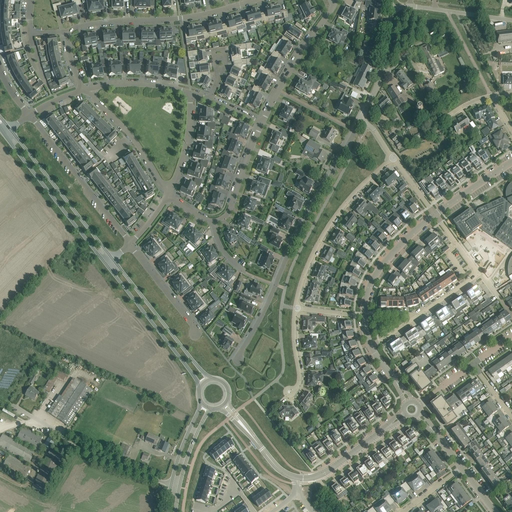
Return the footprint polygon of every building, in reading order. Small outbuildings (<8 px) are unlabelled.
[(80,0),(74,0),(72,1),(73,6),(67,7),(70,17),(78,15),(76,6),(81,5),(80,0)] [(88,6),(89,12),(92,12),(92,13),(96,12),(94,0),(93,0),(90,1),(89,0),(82,0),(83,3),(86,3),(86,7),(88,6)] [(94,0),(96,12),(100,12),(100,11),(104,10),(103,4),(104,4),(104,0),(94,0)] [(117,10),(117,9),(123,9),(123,2),(128,2),(128,0),(117,0),(117,1),(112,1),(113,9),(114,10),(117,10)] [(135,1),(135,8),(138,8),(138,9),(143,9),(143,0),(130,0),(131,1),(135,1)] [(154,0),(143,0),(143,9),(146,9),(146,8),(150,8),(150,2),(155,2),(154,0)] [(370,8),(369,17),(370,17),(370,21),(377,22),(378,17),(379,17),(380,8),(374,8),(375,3),(366,2),(365,7),(370,8)] [(2,3),(1,11),(10,12),(9,12),(10,4),(11,5),(11,4),(2,3)] [(54,12),(57,11),(60,10),(62,19),(70,17),(67,7),(62,8),(61,3),(52,6),(54,12)] [(347,21),(347,20),(349,21),(349,23),(349,25),(351,26),(353,25),(354,23),(353,19),(352,19),(354,16),(355,16),(359,14),(361,3),(357,3),(354,7),(355,7),(353,10),(351,9),(349,11),(346,9),(344,13),(343,12),(341,16),(342,16),(342,17),(343,18),(343,19),(347,21)] [(303,7),(303,6),(296,6),(301,16),(302,15),(313,9),(311,6),(310,6),(309,4),(303,7)] [(268,9),(266,9),(267,14),(264,15),(266,23),(269,22),(269,20),(275,19),(272,7),(268,8),(268,9)] [(273,7),(272,7),(275,19),(275,21),(285,19),(284,12),(280,13),(279,7),(277,7),(273,7)] [(309,18),(315,16),(314,15),(315,14),(313,9),(302,15),(307,24),(310,20),(309,18)] [(257,12),(257,10),(252,12),(255,23),(256,23),(261,22),(262,24),(266,23),(264,15),(260,16),(259,11),(257,12)] [(1,11),(1,20),(10,20),(10,12),(1,11)] [(248,21),(247,21),(245,22),(247,28),(246,28),(247,32),(251,31),(250,27),(256,25),(256,23),(255,23),(252,12),(248,13),(249,14),(246,15),(248,21)] [(237,17),(233,18),(237,31),(246,28),(247,28),(245,22),(241,23),(239,17),(237,18),(237,17)] [(228,19),(228,20),(227,21),(229,26),(225,27),(227,34),(231,33),(237,31),(233,18),(228,19)] [(10,20),(1,20),(1,28),(8,27),(7,20),(10,20)] [(220,23),(219,23),(219,22),(214,23),(217,37),(223,35),(227,34),(225,27),(222,28),(220,23)] [(210,25),(208,26),(209,32),(206,32),(207,39),(211,38),(217,37),(214,23),(210,24),(210,25)] [(8,28),(8,27),(1,28),(2,36),(11,35),(9,35),(8,28)] [(185,33),(187,46),(191,45),(191,42),(197,41),(194,27),(189,28),(190,29),(188,29),(189,34),(186,35),(185,33)] [(198,27),(194,27),(197,41),(203,40),(207,39),(206,32),(202,33),(201,27),(198,28),(198,27)] [(293,41),(291,40),(294,36),(298,40),(302,35),(293,28),(291,31),(288,29),(284,36),(292,42),(293,41)] [(162,30),(162,31),(160,31),(160,39),(157,39),(157,46),(161,46),(160,44),(163,43),(163,41),(166,41),(165,31),(166,30),(166,29),(162,30)] [(125,31),(125,32),(122,32),(123,40),(119,40),(120,47),(123,47),(123,44),(129,44),(128,31),(129,31),(129,30),(125,31)] [(144,30),(144,31),(142,31),(142,39),(138,39),(138,46),(142,46),(142,44),(148,44),(148,41),(148,31),(148,30),(144,30)] [(171,30),(166,30),(165,31),(166,41),(166,43),(172,43),(172,45),(176,45),(175,38),(172,38),(171,30)] [(329,38),(331,39),(330,41),(332,42),(334,43),(336,44),(338,40),(343,42),(345,38),(344,37),(345,35),(347,36),(348,34),(348,33),(343,30),(342,31),(340,35),(333,31),(332,32),(330,36),(330,37),(329,38)] [(511,41),(511,30),(497,33),(497,38),(498,44),(511,41)] [(135,39),(134,31),(129,31),(128,31),(129,44),(134,44),(135,46),(138,46),(138,39),(135,39)] [(154,31),(148,31),(148,41),(154,41),(154,46),(157,46),(157,39),(154,39),(154,31)] [(105,32),(105,33),(103,34),(104,42),(100,42),(101,49),(105,49),(105,46),(110,45),(109,33),(109,32),(105,32)] [(115,32),(109,33),(110,45),(116,45),(116,47),(120,47),(119,40),(116,40),(115,32)] [(2,36),(3,45),(13,42),(12,42),(11,35),(2,36)] [(82,46),(83,53),(87,52),(86,47),(92,46),(90,36),(90,35),(86,36),(86,37),(84,37),(85,45),(82,46)] [(95,35),(90,36),(92,46),(97,45),(98,50),(101,49),(100,42),(97,43),(95,35)] [(370,41),(370,37),(358,36),(358,39),(359,39),(358,46),(362,46),(363,42),(366,42),(366,48),(367,48),(366,55),(373,56),(374,51),(374,47),(375,47),(376,42),(370,41)] [(291,43),(283,37),(281,41),(283,42),(279,47),(289,53),(292,49),(291,49),(292,47),(288,45),(289,42),(291,43)] [(13,42),(3,45),(4,47),(4,48),(5,53),(15,50),(13,42)] [(232,50),(232,53),(231,53),(232,62),(233,62),(240,61),(240,57),(241,56),(240,50),(247,49),(247,50),(251,49),(251,44),(231,46),(232,50),(231,50),(232,50)] [(427,45),(421,48),(423,53),(425,58),(434,77),(441,73),(444,72),(438,61),(435,62),(433,56),(430,50),(429,49),(427,45)] [(289,53),(279,47),(277,46),(272,54),(278,58),(280,55),(285,58),(286,56),(287,57),(289,53),(289,54),(289,53)] [(189,58),(193,57),(198,56),(199,62),(207,61),(207,62),(208,61),(207,56),(206,56),(206,54),(206,53),(205,50),(188,52),(189,58)] [(9,61),(10,65),(16,62),(18,61),(15,53),(6,56),(8,62),(9,61)] [(278,58),(272,54),(270,58),(272,59),(269,64),(279,70),(281,66),(280,66),(281,64),(276,61),(278,58)] [(120,59),(121,64),(115,65),(116,75),(122,74),(121,66),(124,66),(124,59),(120,59)] [(124,59),(124,66),(127,66),(127,74),(134,74),(134,64),(133,64),(128,63),(128,59),(124,59)] [(140,61),(133,61),(133,64),(134,64),(134,74),(140,74),(140,66),(143,65),(144,59),(140,59),(140,61)] [(143,65),(146,66),(146,75),(152,75),(153,64),(147,64),(147,59),(144,59),(143,65)] [(233,67),(232,70),(231,69),(229,74),(230,74),(238,78),(238,77),(241,70),(240,70),(242,66),(247,65),(247,66),(252,65),(251,59),(240,61),(233,62),(234,66),(234,67),(233,67)] [(104,61),(105,67),(108,67),(109,76),(116,75),(115,65),(115,62),(108,63),(108,60),(104,61)] [(159,63),(153,62),(153,64),(152,75),(158,76),(159,67),(162,67),(163,61),(159,60),(159,63)] [(104,61),(101,61),(101,63),(95,65),(97,78),(98,78),(98,77),(104,76),(102,68),(105,67),(104,61)] [(162,67),(165,68),(164,77),(170,78),(172,67),(173,65),(167,64),(167,61),(163,61),(162,67)] [(190,69),(195,69),(195,68),(200,67),(200,73),(200,74),(208,73),(210,72),(209,67),(208,67),(208,65),(208,64),(207,64),(207,62),(207,61),(199,62),(189,64),(190,69)] [(16,62),(10,65),(13,72),(19,69),(16,62)] [(85,64),(86,71),(90,70),(91,79),(97,78),(95,65),(89,66),(89,63),(85,64)] [(179,63),(178,69),(172,67),(170,78),(176,79),(178,70),(181,71),(182,64),(179,63)] [(279,70),(269,64),(267,63),(262,72),(269,75),(271,73),(275,75),(276,74),(277,74),(279,70)] [(355,74),(354,77),(357,78),(353,85),(363,90),(373,70),(363,65),(358,75),(355,74)] [(19,69),(13,72),(17,79),(23,76),(24,76),(20,68),(19,69)] [(403,84),(401,85),(405,91),(413,85),(401,71),(396,75),(403,84)] [(269,75),(262,72),(260,75),(262,76),(259,81),(270,87),(272,83),(271,82),(272,81),(267,78),(269,75)] [(66,78),(64,73),(56,77),(58,81),(66,78)] [(210,80),(211,79),(210,75),(209,76),(208,73),(200,74),(200,73),(191,75),(192,80),(199,79),(201,80),(199,84),(208,88),(210,83),(209,83),(210,80),(211,80),(210,80)] [(229,77),(228,80),(227,79),(224,84),(226,85),(226,84),(233,88),(236,82),(240,84),(240,85),(244,87),(247,82),(238,77),(238,78),(230,74),(229,77),(228,77),(229,77)] [(23,76),(17,79),(21,86),(27,82),(23,76)] [(313,88),(314,87),(317,89),(319,85),(314,83),(316,80),(310,77),(307,83),(306,84),(301,81),(301,80),(299,84),(299,83),(298,86),(296,89),(307,95),(312,87),(313,88)] [(52,84),(49,85),(51,91),(54,90),(53,87),(59,85),(60,87),(68,84),(68,83),(66,78),(58,81),(52,84)] [(270,87),(259,81),(256,87),(254,86),(252,89),(259,92),(260,89),(265,92),(267,90),(269,87),(270,87)] [(26,93),(33,88),(28,82),(27,82),(21,86),(26,93)] [(424,86),(430,95),(436,91),(430,83),(424,86)] [(228,98),(231,93),(239,97),(242,92),(233,88),(226,84),(226,85),(224,87),(224,88),(223,90),(222,90),(220,94),(228,98)] [(392,101),(397,109),(400,107),(409,101),(407,98),(404,94),(400,96),(394,86),(392,87),(387,90),(394,100),(392,101)] [(33,88),(26,93),(27,93),(29,95),(28,96),(32,100),(38,94),(33,88)] [(259,92),(252,89),(251,93),(253,94),(250,99),(261,104),(262,101),(261,100),(262,98),(257,95),(259,92)] [(346,116),(347,115),(348,116),(349,114),(350,115),(352,111),(351,110),(353,107),(352,106),(353,103),(350,101),(352,98),(345,94),(340,102),(342,104),(339,111),(344,114),(344,115),(346,116)] [(390,102),(388,101),(385,97),(377,105),(382,110),(387,116),(390,113),(385,107),(390,102)] [(251,107),(257,110),(257,108),(258,109),(261,104),(250,99),(246,106),(251,108),(251,107)] [(82,103),(75,109),(74,111),(79,115),(86,107),(87,106),(85,105),(84,106),(82,104),(82,103)] [(91,110),(87,106),(86,107),(79,115),(83,118),(91,110)] [(473,115),(474,116),(474,117),(475,117),(477,120),(481,118),(481,119),(482,119),(483,120),(484,120),(485,120),(486,120),(488,118),(489,121),(487,122),(492,130),(498,126),(493,119),(494,118),(488,106),(473,112),(474,113),(473,114),(473,115)] [(296,111),(289,108),(289,109),(286,107),(284,112),(283,111),(280,118),(284,120),(283,121),(286,123),(289,117),(290,117),(292,113),(294,114),(296,111)] [(88,120),(95,113),(91,110),(83,118),(86,122),(88,120)] [(92,123),(98,117),(95,113),(88,120),(92,123)] [(46,124),(47,124),(49,126),(49,125),(56,120),(55,120),(52,115),(45,121),(44,121),(45,122),(46,124)] [(210,117),(200,116),(199,122),(208,123),(208,126),(215,127),(215,123),(213,123),(213,117),(210,117)] [(394,125),(399,121),(396,116),(391,120),(394,125)] [(470,124),(468,121),(467,121),(464,116),(451,125),(454,130),(456,133),(470,124)] [(92,123),(96,127),(102,120),(98,117),(92,123)] [(56,120),(55,120),(56,120),(49,125),(52,129),(59,124),(56,120)] [(96,127),(99,130),(99,131),(106,124),(102,120),(96,127)] [(65,126),(61,122),(59,124),(52,129),(56,134),(65,126)] [(103,134),(109,128),(106,124),(99,131),(99,130),(97,132),(101,136),(103,134)] [(247,134),(249,129),(238,124),(235,129),(237,130),(238,130),(247,134)] [(68,131),(68,130),(65,126),(56,134),(59,138),(68,131)] [(199,128),(198,134),(209,136),(208,136),(209,130),(214,130),(215,127),(208,126),(207,129),(199,128)] [(113,132),(113,131),(109,128),(103,134),(106,137),(107,138),(113,131),(113,132)] [(322,139),(330,143),(336,132),(328,128),(322,139)] [(309,136),(315,139),(316,140),(320,133),(312,129),(309,136)] [(238,130),(237,130),(235,135),(231,133),(229,137),(236,139),(237,136),(245,140),(245,138),(246,138),(248,134),(247,134),(238,130)] [(59,138),(62,142),(72,135),(68,131),(59,138)] [(114,133),(113,132),(113,131),(107,138),(106,137),(106,138),(111,142),(117,136),(117,135),(115,133),(114,133)] [(276,146),(279,138),(281,139),(283,136),(287,138),(288,134),(282,131),(281,135),(279,134),(277,133),(274,132),(272,135),(273,136),(271,140),(270,141),(271,141),(270,144),(273,146),(272,150),(277,152),(279,148),(276,146)] [(416,140),(426,135),(424,131),(414,136),(416,140)] [(496,141),(493,142),(495,145),(495,146),(506,139),(506,138),(507,137),(505,135),(505,136),(504,135),(503,136),(501,133),(501,134),(500,133),(494,137),(496,141)] [(209,136),(198,134),(197,141),(206,142),(205,145),(212,146),(213,143),(208,142),(209,136)] [(62,142),(66,146),(75,139),(72,135),(62,142)] [(236,139),(229,137),(228,140),(230,141),(228,146),(240,151),(242,145),(235,142),(236,139)] [(66,146),(69,151),(78,143),(75,139),(66,146)] [(508,140),(507,139),(507,140),(506,139),(495,146),(496,146),(497,149),(500,148),(502,151),(504,150),(504,151),(507,149),(507,148),(509,147),(508,146),(508,145),(507,144),(509,143),(509,142),(508,140)] [(308,144),(305,150),(308,152),(305,156),(312,160),(317,162),(318,161),(321,162),(322,160),(324,161),(325,157),(324,157),(325,154),(324,153),(319,151),(316,150),(317,148),(311,145),(313,142),(310,141),(308,144)] [(69,151),(72,155),(82,148),(78,143),(69,151)] [(204,148),(196,146),(195,152),(205,155),(205,154),(206,149),(211,150),(212,146),(205,145),(204,148)] [(240,151),(228,146),(226,151),(224,150),(222,154),(229,156),(230,153),(238,156),(239,154),(240,155),(241,151),(240,151)] [(83,154),(85,152),(82,148),(72,155),(76,159),(83,154)] [(473,154),(474,155),(477,161),(481,158),(484,163),(485,164),(489,161),(489,159),(488,159),(486,155),(484,152),(482,150),(477,153),(476,152),(473,154)] [(486,155),(488,159),(492,156),(489,150),(484,152),(486,155)] [(205,155),(195,152),(193,158),(201,160),(201,163),(207,165),(208,162),(206,161),(207,155),(205,154),(205,155)] [(123,158),(122,159),(125,164),(126,164),(127,163),(134,159),(133,157),(133,156),(133,155),(132,154),(131,154),(131,153),(123,158)] [(79,163),(86,158),(83,154),(76,159),(79,163)] [(222,154),(221,157),(224,158),(222,164),(224,165),(224,164),(234,168),(236,162),(228,159),(229,156),(222,154)] [(464,160),(465,161),(469,166),(472,164),(475,168),(476,170),(481,166),(480,165),(477,161),(474,155),(468,159),(467,158),(464,160)] [(88,156),(86,158),(79,163),(82,167),(82,168),(89,162),(92,160),(88,156)] [(134,158),(134,159),(127,163),(129,167),(137,163),(134,158)] [(268,164),(269,164),(271,159),(267,158),(266,160),(261,159),(260,163),(259,162),(257,167),(257,166),(256,169),(256,170),(256,171),(259,172),(259,173),(265,175),(267,170),(266,169),(268,164)] [(86,173),(95,166),(91,161),(89,163),(89,162),(82,168),(82,167),(82,168),(84,170),(83,170),(83,171),(85,172),(85,173),(86,172),(86,173)] [(456,167),(457,167),(460,172),(464,169),(467,174),(468,175),(473,172),(472,171),(469,166),(465,161),(460,165),(459,163),(456,166),(456,167)] [(129,167),(127,169),(129,174),(132,172),(140,167),(137,163),(129,167)] [(200,166),(192,164),(190,170),(190,169),(190,170),(202,174),(204,168),(206,169),(207,165),(201,163),(200,166)] [(224,164),(224,165),(222,170),(217,168),(216,171),(223,174),(224,171),(232,173),(232,171),(233,172),(235,168),(234,168),(224,164)] [(135,176),(142,172),(140,167),(132,172),(134,176),(135,176)] [(448,173),(452,178),(456,175),(459,180),(460,181),(464,178),(463,176),(460,172),(457,167),(456,167),(451,171),(450,169),(447,171),(448,173)] [(88,176),(90,179),(90,178),(92,180),(99,174),(95,170),(88,175),(88,176)] [(202,174),(190,170),(187,176),(196,178),(195,181),(201,184),(202,180),(200,180),(202,174)] [(310,191),(311,190),(312,188),(311,187),(314,183),(303,177),(305,174),(298,170),(296,174),(300,176),(298,179),(302,181),(298,188),(303,191),(302,192),(308,195),(309,194),(310,194),(311,192),(310,191)] [(216,171),(215,175),(218,176),(216,181),(218,182),(228,185),(230,179),(222,177),(223,174),(216,171)] [(384,183),(385,183),(388,187),(397,179),(391,171),(387,174),(385,176),(382,179),(382,180),(382,181),(384,183)] [(135,176),(134,176),(132,178),(135,182),(137,181),(145,176),(142,172),(135,176)] [(442,175),(439,177),(440,179),(443,184),(444,184),(447,181),(450,186),(451,187),(456,184),(455,182),(452,178),(448,173),(443,177),(442,175)] [(99,174),(92,180),(95,184),(102,178),(99,174)] [(108,181),(104,176),(102,178),(95,184),(99,188),(108,181)] [(135,182),(137,186),(140,185),(147,180),(145,176),(137,181),(135,182)] [(260,178),(258,182),(260,183),(259,184),(253,182),(251,187),(252,187),(251,192),(262,195),(265,187),(268,188),(269,186),(271,181),(260,178)] [(434,181),(431,183),(432,185),(435,190),(439,187),(442,192),(442,191),(443,193),(448,190),(447,188),(444,184),(443,184),(440,179),(434,183),(434,181)] [(147,180),(140,185),(137,186),(140,191),(150,185),(147,180)] [(439,195),(438,194),(435,190),(432,185),(426,188),(423,184),(426,182),(424,180),(419,184),(427,196),(430,194),(431,193),(434,197),(435,199),(439,195)] [(99,188),(102,192),(111,185),(108,181),(99,188)] [(193,184),(186,181),(183,187),(183,186),(183,187),(192,191),(193,191),(195,185),(200,187),(201,184),(195,181),(193,184)] [(218,182),(216,187),(212,186),(210,189),(217,191),(218,188),(226,191),(227,189),(228,189),(229,185),(228,185),(218,182)] [(404,182),(400,185),(401,185),(398,188),(401,192),(397,195),(399,197),(408,190),(406,188),(407,186),(404,182)] [(471,209),(453,222),(466,240),(478,231),(477,230),(482,227),(483,228),(484,230),(493,237),(493,236),(495,237),(495,238),(510,249),(511,249),(511,256),(511,258),(510,259),(509,261),(509,263),(508,265),(508,267),(508,269),(508,272),(508,274),(508,276),(509,278),(511,280),(499,288),(504,285),(511,280),(511,221),(508,219),(509,209),(511,206),(511,182),(511,183),(510,184),(509,185),(508,186),(507,187),(507,188),(506,190),(506,191),(506,192),(505,193),(505,194),(506,196),(506,197),(506,198),(506,199),(505,200),(504,200),(504,199),(503,199),(502,199),(501,199),(478,209),(477,210),(476,210),(476,211),(476,212),(476,213),(477,213),(476,214),(475,215),(471,209)] [(102,192),(106,197),(115,189),(111,185),(102,192)] [(152,190),(153,189),(150,185),(140,191),(142,195),(151,190),(152,190)] [(368,192),(368,193),(366,194),(373,202),(377,198),(378,198),(379,198),(379,197),(380,196),(380,195),(382,193),(375,186),(369,192),(368,192)] [(183,187),(180,192),(193,198),(195,192),(193,191),(192,191),(183,187)] [(116,195),(116,196),(118,194),(115,189),(106,197),(109,201),(116,195)] [(217,191),(210,189),(210,193),(214,194),(213,200),(222,202),(223,202),(224,197),(216,194),(217,191)] [(155,195),(154,194),(152,190),(151,190),(142,195),(136,199),(139,203),(142,201),(142,199),(144,198),(146,201),(155,195)] [(290,209),(295,212),(297,209),(300,210),(303,205),(301,204),(302,202),(298,200),(301,196),(293,192),(291,196),(294,198),(288,208),(290,209)] [(392,199),(386,193),(383,196),(389,202),(392,199)] [(119,199),(116,196),(116,195),(109,201),(112,205),(119,200),(119,199)] [(125,202),(121,198),(119,199),(119,200),(112,205),(116,209),(122,204),(125,202)] [(246,202),(244,206),(245,207),(244,210),(253,212),(254,209),(255,209),(256,206),(255,205),(256,202),(260,204),(262,200),(254,198),(253,201),(247,199),(247,203),(246,202)] [(417,203),(413,198),(409,200),(411,203),(407,206),(409,209),(413,214),(414,213),(414,214),(418,211),(413,205),(416,203),(417,204),(417,203)] [(221,208),(221,206),(222,206),(224,202),(223,202),(222,202),(213,200),(211,205),(209,204),(208,209),(214,210),(215,206),(221,208)] [(370,208),(367,206),(361,200),(353,209),(359,215),(362,211),(365,213),(366,213),(370,208)] [(126,208),(122,204),(116,209),(119,213),(126,208)] [(396,211),(400,216),(405,221),(405,220),(406,221),(410,218),(405,212),(409,209),(407,206),(405,204),(401,207),(400,206),(395,210),(396,211)] [(370,210),(376,216),(379,212),(374,207),(370,210)] [(122,218),(129,212),(126,208),(119,213),(122,218)] [(291,213),(284,209),(282,213),(286,215),(285,217),(284,216),(281,220),(283,222),(280,227),(287,231),(290,226),(291,226),(292,226),(291,225),(291,226),(290,226),(291,224),(292,224),(292,225),(293,224),(295,221),(294,220),(295,220),(289,217),(291,213)] [(135,215),(131,210),(129,212),(122,218),(125,222),(126,222),(132,217),(135,215)] [(388,219),(390,221),(392,223),(397,228),(398,228),(402,225),(397,219),(400,216),(396,211),(392,215),(388,219)] [(172,214),(168,220),(165,218),(162,224),(170,230),(178,217),(177,217),(177,216),(174,214),(173,215),(172,214)] [(344,226),(343,227),(346,229),(347,228),(350,230),(352,227),(353,228),(356,225),(355,224),(357,221),(348,214),(346,218),(345,220),(344,220),(341,224),(344,226)] [(239,223),(238,226),(246,230),(248,226),(248,227),(250,223),(249,223),(251,220),(255,222),(257,219),(256,218),(250,215),(248,218),(244,216),(243,216),(241,219),(240,218),(239,222),(239,223)] [(128,227),(129,227),(136,222),(132,217),(126,222),(125,222),(127,224),(126,225),(128,227)] [(181,220),(178,218),(178,217),(170,230),(179,235),(182,229),(179,227),(182,222),(181,221),(181,220)] [(390,221),(388,219),(384,223),(387,225),(383,229),(385,231),(389,236),(390,235),(391,236),(394,232),(389,227),(392,223),(390,221)] [(383,229),(380,227),(377,231),(379,233),(375,237),(377,239),(382,244),(383,243),(383,244),(387,240),(381,235),(385,231),(383,229)] [(185,231),(181,236),(184,239),(186,237),(190,241),(198,232),(196,230),(195,231),(194,230),(194,231),(192,229),(188,234),(185,231)] [(333,236),(332,237),(333,237),(330,241),(337,246),(338,244),(340,246),(342,242),(340,241),(344,235),(337,230),(334,235),(333,235),(334,235),(333,236)] [(228,241),(230,244),(231,245),(237,242),(236,240),(235,237),(236,237),(233,233),(232,234),(231,231),(229,232),(229,231),(225,233),(226,234),(224,235),(226,238),(225,238),(227,241),(228,241)] [(200,236),(201,236),(200,235),(200,234),(198,232),(190,241),(188,243),(195,250),(200,245),(198,242),(202,238),(200,236)] [(238,235),(245,241),(247,238),(240,232),(238,235)] [(280,249),(282,246),(281,246),(283,242),(281,241),(282,239),(274,234),(270,241),(271,242),(270,244),(279,249),(279,248),(280,249)] [(355,239),(349,234),(348,235),(346,238),(353,243),(355,239)] [(429,237),(430,238),(429,238),(435,246),(439,242),(441,244),(444,242),(440,236),(440,237),(438,239),(433,234),(429,237)] [(375,237),(373,235),(369,239),(372,241),(368,245),(370,247),(375,252),(376,251),(377,252),(380,248),(374,243),(377,239),(375,237)] [(145,249),(144,250),(147,253),(147,252),(148,253),(159,244),(153,237),(147,241),(150,244),(144,248),(145,249)] [(424,241),(429,247),(426,249),(426,248),(426,249),(430,254),(437,248),(435,246),(429,238),(428,239),(428,238),(424,241)] [(368,245),(365,243),(362,247),(365,249),(361,254),(364,256),(369,260),(369,259),(370,260),(373,256),(367,251),(370,247),(368,245)] [(158,254),(160,257),(165,252),(159,244),(148,253),(151,257),(152,256),(153,258),(158,254)] [(264,252),(262,256),(265,257),(261,267),(265,269),(265,268),(269,270),(271,265),(272,266),(274,259),(273,259),(273,258),(266,255),(266,253),(267,254),(269,250),(262,246),(260,250),(264,252)] [(415,250),(416,250),(415,251),(422,258),(424,255),(426,257),(430,254),(426,249),(424,252),(419,246),(415,250)] [(326,261),(329,262),(334,251),(327,247),(321,258),(323,259),(323,260),(326,262),(326,261)] [(206,251),(203,248),(198,252),(204,261),(205,260),(216,252),(214,249),(213,250),(213,249),(212,249),(210,248),(206,251)] [(336,255),(345,260),(347,255),(339,250),(336,255)] [(361,254),(358,251),(355,256),(356,256),(352,262),(357,265),(363,269),(366,264),(363,262),(364,261),(361,260),(364,256),(361,254)] [(410,254),(415,260),(413,262),(412,261),(417,266),(420,264),(418,262),(422,258),(415,251),(414,251),(410,254)] [(217,256),(217,255),(217,254),(216,252),(205,260),(209,265),(207,265),(210,269),(215,264),(213,262),(218,258),(217,256)] [(160,268),(160,269),(161,272),(171,265),(173,263),(167,255),(161,259),(163,262),(159,266),(160,268)] [(402,263),(403,264),(402,265),(409,271),(413,266),(415,268),(417,266),(412,261),(413,262),(411,265),(405,260),(402,263)] [(352,262),(350,266),(352,267),(349,274),(349,273),(352,275),(358,278),(361,273),(358,272),(358,270),(355,269),(357,265),(352,262)] [(174,269),(171,265),(161,272),(163,274),(164,274),(165,275),(165,274),(167,276),(172,272),(174,275),(179,271),(177,267),(174,269)] [(403,273),(401,276),(400,275),(401,276),(405,280),(407,277),(405,275),(409,271),(402,265),(401,265),(397,268),(403,273)] [(326,272),(324,272),(325,269),(318,266),(313,277),(321,280),(322,276),(324,277),(325,276),(326,274),(326,272)] [(217,268),(209,275),(215,279),(217,277),(221,281),(231,270),(228,268),(227,268),(226,268),(225,267),(221,272),(217,268)] [(233,273),(233,272),(233,271),(231,270),(221,281),(228,286),(225,290),(230,293),(233,290),(229,287),(234,282),(231,280),(235,275),(233,273)] [(349,274),(346,272),(345,277),(347,278),(345,284),(348,285),(355,288),(357,282),(353,281),(354,280),(351,279),(352,275),(349,273),(349,274)] [(456,277),(452,272),(447,276),(452,284),(457,280),(455,278),(456,277)] [(174,286),(174,287),(176,290),(187,281),(181,273),(176,277),(178,280),(173,284),(174,286)] [(390,279),(388,282),(393,287),(399,280),(403,283),(405,280),(401,276),(398,279),(392,274),(388,278),(390,279)] [(452,284),(447,276),(442,279),(447,287),(452,284)] [(441,277),(436,281),(437,282),(442,290),(447,287),(442,279),(441,277)] [(186,290),(188,293),(193,289),(187,281),(176,290),(178,292),(179,293),(180,292),(181,294),(186,290)] [(442,290),(437,282),(432,286),(438,293),(442,290)] [(345,284),(341,283),(340,288),(344,288),(342,295),(345,296),(352,298),(354,292),(350,291),(350,290),(347,289),(348,285),(345,284)] [(245,291),(244,294),(251,297),(252,294),(257,296),(257,295),(260,296),(260,295),(261,295),(262,292),(261,292),(262,291),(260,290),(261,287),(260,287),(260,286),(257,285),(254,284),(254,286),(253,285),(251,289),(248,287),(246,291),(245,291)] [(307,296),(306,301),(305,301),(314,303),(314,302),(317,302),(319,296),(316,296),(317,291),(317,290),(316,290),(317,286),(311,284),(311,285),(310,289),(309,288),(309,289),(307,294),(308,294),(308,296),(307,295),(307,296)] [(438,293),(432,286),(428,289),(433,296),(438,293)] [(475,286),(473,288),(470,289),(476,297),(483,292),(479,288),(480,289),(478,290),(477,288),(476,288),(475,286)] [(433,296),(428,289),(423,292),(428,300),(433,296)] [(467,294),(469,298),(467,300),(470,305),(478,300),(476,297),(470,289),(468,291),(466,293),(467,294)] [(189,303),(188,304),(190,307),(202,299),(196,291),(190,295),(192,298),(188,302),(189,303)] [(410,295),(411,297),(413,306),(419,305),(418,303),(423,302),(418,295),(416,292),(413,293),(411,294),(411,295),(410,295)] [(428,300),(423,292),(418,295),(423,302),(423,303),(428,300)] [(225,293),(220,299),(223,301),(223,302),(225,304),(229,299),(227,298),(228,296),(225,293)] [(241,305),(239,309),(240,309),(250,314),(251,315),(253,311),(252,310),(254,307),(250,305),(247,304),(249,301),(249,302),(251,298),(242,294),(240,298),(241,298),(243,299),(244,300),(245,300),(246,300),(244,303),(244,302),(243,303),(243,304),(242,305),(241,305)] [(336,300),(337,301),(338,302),(340,302),(341,301),(340,307),(351,308),(351,302),(348,302),(348,300),(345,300),(345,296),(342,295),(338,294),(337,297),(337,298),(336,300)] [(405,299),(406,302),(404,303),(404,307),(407,306),(407,308),(413,306),(411,297),(405,299)] [(457,298),(455,300),(462,310),(462,311),(470,305),(467,300),(464,302),(461,298),(461,299),(460,297),(457,298)] [(489,298),(484,301),(484,302),(487,306),(492,302),(490,300),(490,299),(489,298)] [(200,308),(202,311),(208,306),(202,299),(190,307),(191,308),(191,309),(193,312),(194,311),(195,313),(200,308)] [(380,299),(378,305),(380,305),(380,308),(386,308),(386,299),(380,299)] [(216,302),(213,305),(215,308),(222,303),(219,300),(216,302)] [(452,305),(451,305),(454,309),(451,311),(455,316),(459,313),(459,312),(462,310),(455,300),(453,301),(451,303),(452,305)] [(230,307),(228,311),(233,314),(234,313),(235,314),(234,316),(236,316),(232,322),(237,325),(236,328),(237,328),(240,331),(242,328),(243,328),(244,328),(246,325),(245,325),(246,322),(245,322),(246,319),(241,317),(243,314),(237,311),(230,307)] [(444,307),(442,309),(439,310),(445,318),(447,321),(455,316),(451,311),(448,313),(446,309),(445,309),(444,307)] [(505,312),(503,309),(499,312),(501,315),(505,321),(506,323),(511,320),(505,312)] [(435,314),(437,315),(436,316),(439,319),(436,321),(439,326),(442,324),(440,321),(445,318),(439,310),(437,312),(435,314)] [(208,324),(211,322),(211,321),(214,319),(209,313),(206,315),(206,314),(202,317),(203,318),(200,320),(202,321),(201,322),(203,325),(204,324),(205,326),(208,324)] [(494,315),(490,318),(492,321),(496,327),(497,329),(502,326),(501,324),(496,318),(494,315)] [(505,321),(501,315),(496,318),(501,324),(502,326),(503,325),(506,323),(505,321)] [(304,319),(303,319),(303,331),(310,331),(310,328),(311,327),(312,327),(312,328),(312,327),(315,327),(315,323),(325,323),(325,318),(325,317),(317,316),(317,320),(312,320),(312,319),(305,318),(304,319)] [(429,318),(426,319),(424,321),(430,329),(434,325),(436,328),(439,326),(436,321),(433,323),(430,319),(430,320),(429,318)] [(493,332),(497,329),(496,327),(492,321),(490,318),(485,321),(488,324),(492,330),(493,332)] [(216,324),(223,328),(225,324),(218,320),(216,324)] [(420,324),(421,326),(420,326),(423,330),(420,332),(424,337),(432,332),(430,329),(424,321),(422,322),(420,324)] [(349,323),(338,324),(339,335),(342,335),(346,334),(345,331),(348,330),(348,329),(352,328),(351,323),(349,323)] [(492,330),(488,324),(483,327),(487,333),(489,335),(491,333),(493,332),(492,330)] [(481,325),(477,328),(479,331),(483,336),(484,338),(489,335),(487,333),(483,327),(481,325)] [(223,332),(226,334),(222,339),(225,340),(221,346),(224,348),(223,349),(227,351),(227,350),(228,350),(230,347),(231,348),(235,341),(229,338),(230,337),(233,333),(226,328),(223,332)] [(414,328),(411,330),(409,331),(414,339),(419,336),(421,339),(424,337),(420,332),(417,334),(415,330),(414,330),(414,328)] [(404,335),(406,336),(405,337),(408,340),(405,342),(408,347),(411,345),(410,344),(415,340),(414,339),(409,331),(406,333),(404,335)] [(483,336),(479,331),(474,334),(478,339),(480,341),(482,339),(484,338),(483,336)] [(344,342),(341,342),(342,346),(345,345),(348,344),(347,341),(351,340),(350,339),(354,338),(352,332),(351,333),(346,334),(342,335),(344,342)] [(478,339),(474,334),(470,337),(474,343),(475,344),(477,343),(480,341),(478,339)] [(316,345),(316,341),(316,338),(308,337),(308,340),(303,341),(304,349),(311,348),(311,349),(315,348),(315,345),(316,345)] [(474,343),(470,337),(465,340),(470,346),(471,348),(474,346),(475,344),(474,343)] [(398,339),(396,340),(393,342),(399,350),(403,346),(406,349),(408,347),(405,342),(402,344),(400,340),(399,341),(398,339)] [(465,340),(461,343),(466,351),(471,348),(470,346),(465,340)] [(347,352),(345,353),(346,356),(349,355),(352,354),(351,351),(354,349),(353,348),(357,347),(355,342),(353,342),(348,344),(345,345),(347,352)] [(390,350),(389,349),(389,350),(392,354),(399,350),(393,342),(391,343),(389,345),(390,347),(391,349),(390,350)] [(459,353),(461,355),(465,352),(458,342),(453,345),(455,347),(459,353)] [(453,345),(449,348),(451,351),(455,357),(456,358),(458,357),(461,355),(459,353),(455,347),(453,345)] [(449,348),(444,351),(446,354),(451,360),(452,361),(455,359),(456,358),(455,357),(451,351),(449,348)] [(346,356),(345,357),(348,363),(345,365),(347,369),(351,366),(354,365),(357,363),(355,360),(358,359),(357,357),(361,356),(358,350),(356,351),(352,354),(349,355),(346,356)] [(420,360),(427,355),(424,351),(417,356),(420,360)] [(444,351),(440,355),(442,357),(446,363),(448,365),(449,363),(452,361),(451,360),(446,354),(444,351)] [(314,355),(306,356),(307,367),(309,366),(310,366),(311,367),(314,366),(315,365),(315,366),(319,365),(319,362),(319,360),(321,360),(321,356),(321,355),(316,356),(314,356),(314,355)] [(440,355),(436,358),(438,360),(442,366),(443,368),(446,366),(448,365),(446,363),(442,357),(440,355)] [(436,358),(431,361),(439,371),(443,368),(442,366),(438,360),(436,358)] [(357,363),(354,365),(356,369),(354,370),(354,372),(354,373),(356,376),(359,374),(362,372),(362,371),(365,369),(363,367),(363,366),(366,364),(363,359),(361,360),(359,361),(357,363)] [(505,360),(502,361),(501,362),(506,370),(510,367),(505,360)] [(501,362),(499,363),(497,365),(502,373),(502,372),(503,373),(504,373),(506,372),(506,371),(505,370),(506,370),(501,362)] [(421,393),(431,386),(426,379),(427,379),(424,375),(423,376),(421,373),(421,374),(419,372),(420,371),(415,365),(406,372),(406,373),(407,372),(409,374),(408,375),(415,385),(415,384),(417,386),(417,387),(419,390),(420,389),(422,392),(421,392),(421,393)] [(497,365),(494,367),(492,368),(500,379),(504,376),(502,373),(497,365)] [(359,374),(356,376),(360,381),(360,382),(359,382),(361,385),(362,384),(364,383),(366,382),(366,381),(369,380),(368,380),(367,377),(369,375),(368,374),(371,372),(368,367),(366,368),(365,369),(362,371),(362,372),(359,374)] [(39,373),(38,372),(40,369),(38,368),(33,376),(29,383),(33,386),(38,378),(36,377),(39,373)] [(436,374),(436,373),(432,368),(424,375),(427,379),(428,380),(433,375),(433,374),(435,373),(436,374)] [(492,368),(488,371),(495,382),(500,379),(492,368)] [(52,379),(50,378),(43,391),(49,395),(58,378),(66,382),(70,375),(58,369),(52,379)] [(308,379),(308,381),(307,386),(316,387),(317,381),(322,382),(323,375),(317,375),(317,374),(308,373),(308,379)] [(364,383),(362,384),(367,390),(366,390),(368,393),(370,391),(375,388),(377,386),(375,383),(375,382),(378,380),(374,375),(372,377),(368,380),(369,380),(366,381),(366,382),(364,383)] [(474,382),(473,383),(470,385),(475,393),(480,389),(474,382)] [(69,402),(60,396),(48,413),(68,426),(93,391),(81,383),(69,402)] [(470,385),(467,387),(466,388),(471,396),(475,393),(470,385)] [(26,395),(34,401),(39,393),(33,390),(33,389),(31,387),(26,395)] [(466,388),(464,389),(461,391),(467,399),(471,396),(466,388)] [(461,391),(457,394),(457,395),(462,402),(467,399),(461,391)] [(301,396),(301,397),(299,401),(302,403),(302,404),(304,406),(305,405),(306,406),(313,397),(305,392),(303,395),(302,395),(302,396),(302,397),(301,396)] [(389,395),(384,398),(380,401),(382,404),(386,410),(391,406),(389,404),(390,403),(388,400),(391,398),(391,399),(389,395)] [(452,400),(451,399),(446,403),(446,404),(449,407),(449,408),(458,401),(454,397),(454,398),(452,400)] [(451,413),(450,411),(448,408),(449,407),(446,404),(445,405),(441,398),(431,406),(432,405),(434,408),(433,408),(440,418),(441,418),(442,420),(445,423),(446,423),(447,425),(446,426),(447,426),(456,419),(452,413),(451,413)] [(376,401),(377,403),(372,407),(374,410),(378,416),(382,412),(381,410),(382,409),(379,406),(382,404),(380,401),(378,399),(376,401)] [(482,403),(477,407),(480,410),(482,408),(486,413),(493,407),(490,403),(490,402),(485,407),(482,403)] [(368,403),(366,405),(369,409),(363,413),(365,416),(369,422),(374,418),(372,416),(374,415),(371,412),(374,410),(372,407),(368,403)] [(286,407),(286,408),(285,409),(283,406),(277,411),(282,418),(283,418),(282,417),(283,416),(285,416),(285,417),(289,418),(290,417),(291,417),(293,418),(292,419),(299,414),(294,407),(291,409),(290,408),(291,407),(286,407)] [(486,419),(487,420),(484,423),(485,425),(489,423),(494,419),(491,415),(497,411),(493,407),(486,413),(489,417),(486,419)] [(355,416),(353,417),(357,422),(361,428),(366,424),(364,422),(365,421),(363,418),(365,416),(363,413),(361,411),(358,413),(357,413),(354,415),(355,416)] [(345,422),(345,423),(347,425),(349,428),(353,434),(358,430),(356,428),(357,427),(355,424),(357,422),(353,417),(352,418),(351,416),(344,421),(345,422)] [(494,419),(489,423),(491,426),(494,424),(497,428),(505,422),(502,418),(496,422),(494,419)] [(499,434),(498,435),(496,436),(499,439),(501,438),(506,434),(503,431),(509,427),(509,426),(508,427),(505,422),(497,428),(495,430),(499,434)] [(345,423),(343,424),(345,427),(339,431),(341,434),(345,440),(350,436),(348,434),(349,433),(347,430),(349,428),(347,425),(345,423)] [(461,431),(457,426),(455,428),(451,431),(454,436),(461,431)] [(41,442),(43,438),(23,427),(16,440),(36,451),(41,442)] [(463,429),(461,431),(454,436),(457,440),(466,434),(466,433),(463,429)] [(335,431),(336,433),(331,437),(333,440),(337,446),(341,442),(339,440),(341,439),(338,436),(341,434),(339,431),(337,430),(335,431)] [(410,430),(405,433),(406,434),(409,439),(411,441),(416,438),(420,435),(417,431),(417,432),(415,434),(413,431),(412,432),(410,430)] [(36,452),(13,440),(3,434),(0,439),(0,447),(6,451),(30,463),(36,452)] [(162,442),(163,440),(148,434),(145,442),(156,446),(160,448),(159,450),(165,453),(166,451),(167,451),(169,445),(162,442)] [(469,438),(466,434),(457,440),(461,445),(467,440),(469,438)] [(506,434),(501,438),(503,441),(507,445),(509,444),(511,441),(511,434),(508,437),(506,434)] [(57,440),(50,436),(43,447),(49,451),(50,450),(57,440)] [(327,437),(328,439),(322,444),(324,446),(328,452),(333,448),(331,446),(333,445),(330,442),(333,440),(331,437),(331,438),(329,436),(327,437)] [(402,436),(397,439),(398,440),(401,445),(403,448),(407,445),(409,448),(411,446),(414,445),(411,442),(411,441),(409,439),(407,441),(405,437),(403,438),(402,436)] [(229,438),(225,441),(231,449),(235,446),(229,438)] [(472,442),(469,438),(467,440),(461,445),(464,449),(466,448),(467,447),(470,444),(472,442)] [(225,441),(221,444),(227,452),(231,449),(225,441)] [(317,442),(312,446),(313,447),(312,447),(314,450),(316,452),(320,458),(325,455),(323,452),(324,451),(322,448),(324,446),(322,444),(320,441),(318,443),(317,442)] [(475,441),(473,443),(472,442),(470,444),(467,447),(466,448),(469,452),(478,445),(475,441)] [(393,442),(389,445),(389,446),(391,448),(393,451),(395,454),(401,449),(403,452),(405,451),(403,448),(401,445),(399,447),(396,444),(395,444),(393,442)] [(127,446),(122,444),(118,453),(128,458),(133,448),(127,446)] [(221,444),(217,447),(223,455),(227,452),(221,444)] [(482,449),(478,445),(469,452),(473,456),(479,451),(482,449)] [(217,447),(214,450),(219,458),(223,455),(217,447)] [(317,461),(315,458),(316,457),(314,454),(316,452),(314,450),(313,448),(310,449),(312,451),(306,456),(312,464),(317,461)] [(385,448),(381,451),(381,452),(382,453),(382,454),(385,457),(387,460),(393,455),(395,459),(397,457),(395,454),(393,451),(391,448),(388,450),(387,450),(385,448)] [(39,467),(41,468),(35,482),(34,484),(32,488),(44,493),(57,466),(55,465),(57,460),(60,461),(62,456),(50,450),(49,451),(42,466),(40,465),(39,467)] [(214,450),(210,453),(215,461),(219,458),(214,450)] [(476,461),(483,456),(479,451),(473,456),(474,458),(476,461)] [(424,453),(419,457),(422,460),(422,459),(425,464),(428,462),(434,457),(436,456),(432,452),(427,456),(424,453)] [(377,454),(372,457),(373,459),(377,463),(379,466),(383,462),(385,466),(387,465),(389,463),(387,460),(385,457),(382,454),(380,456),(379,457),(378,456),(377,454)] [(24,481),(31,468),(9,455),(2,468),(24,481)] [(241,456),(234,462),(237,466),(244,460),(241,456)] [(438,459),(436,456),(434,457),(428,462),(425,464),(429,468),(431,466),(437,462),(439,460),(438,459)] [(486,460),(483,456),(476,461),(479,465),(486,460)] [(244,460),(237,466),(240,469),(247,464),(244,460)] [(369,460),(364,464),(365,465),(368,469),(370,472),(373,475),(379,471),(381,469),(378,466),(379,466),(377,463),(374,465),(372,462),(371,463),(369,460)] [(440,462),(439,460),(437,462),(431,466),(435,470),(440,466),(442,465),(440,462)] [(489,465),(486,460),(479,465),(482,468),(483,469),(487,466),(489,465)] [(247,464),(240,469),(243,473),(250,467),(247,464)] [(440,473),(445,469),(442,465),(440,466),(435,470),(433,472),(439,479),(442,477),(440,473)] [(361,466),(356,470),(357,471),(360,475),(362,478),(363,477),(368,474),(370,476),(370,477),(371,477),(372,478),(374,477),(373,475),(370,472),(368,469),(366,471),(364,468),(362,469),(361,466)] [(487,466),(483,469),(481,471),(484,475),(491,470),(487,466)] [(250,467),(243,473),(246,477),(253,471),(250,467)] [(488,480),(494,475),(491,470),(484,475),(488,480)] [(253,471),(246,477),(249,481),(256,475),(253,471)] [(352,472),(348,476),(349,477),(352,481),(354,484),(360,480),(362,483),(364,481),(362,478),(360,475),(358,477),(355,474),(354,475),(352,472)] [(416,474),(412,478),(414,481),(420,489),(421,487),(423,486),(422,486),(424,485),(420,480),(424,477),(421,473),(420,472),(416,474)] [(256,475),(249,481),(252,485),(259,479),(256,475)] [(497,479),(494,475),(488,480),(491,484),(497,479)] [(344,478),(339,482),(340,483),(344,487),(346,490),(351,486),(354,489),(356,487),(354,484),(352,481),(350,483),(347,480),(346,481),(344,478)] [(414,481),(412,478),(407,482),(403,484),(407,489),(411,487),(415,492),(415,491),(416,490),(416,491),(418,490),(420,489),(414,481)] [(501,484),(500,482),(497,479),(491,484),(494,489),(498,485),(501,484)] [(336,484),(331,488),(332,489),(335,493),(334,494),(339,500),(345,496),(345,497),(349,494),(348,493),(346,490),(344,487),(341,489),(339,486),(338,487),(336,484)] [(395,490),(397,493),(403,501),(405,500),(406,499),(406,498),(407,497),(408,498),(404,492),(407,489),(403,484),(400,487),(398,487),(395,489),(395,490)] [(457,484),(451,488),(449,485),(445,487),(447,490),(449,490),(453,494),(460,488),(458,486),(456,484),(457,484)] [(463,493),(462,491),(460,488),(453,494),(456,498),(463,493)] [(266,490),(262,493),(267,501),(272,498),(266,490)] [(393,490),(391,493),(391,494),(387,497),(391,502),(394,499),(396,501),(398,505),(399,505),(398,504),(400,503),(402,502),(403,501),(397,493),(395,490),(395,491),(393,490)] [(262,493),(257,497),(263,504),(267,501),(262,493)] [(459,503),(467,497),(463,493),(456,498),(459,503)] [(511,499),(511,500),(508,495),(503,499),(509,508),(511,506),(511,499)] [(257,497),(253,500),(258,508),(263,504),(257,497)] [(383,500),(385,502),(381,506),(385,511),(388,511),(390,511),(389,511),(391,510),(388,506),(387,505),(391,502),(387,497),(383,500)] [(470,501),(467,497),(459,503),(457,504),(460,509),(470,501)] [(435,501),(433,502),(432,503),(438,511),(440,510),(441,511),(447,508),(443,503),(440,505),(436,499),(436,500),(437,500),(435,501)] [(378,502),(374,505),(374,507),(370,509),(372,511),(377,511),(378,511),(385,511),(381,506),(378,502)] [(245,503),(238,508),(240,511),(247,511),(246,510),(248,508),(245,503)] [(427,507),(428,508),(431,511),(438,511),(432,503),(430,504),(429,506),(428,507),(427,506),(427,507)]
